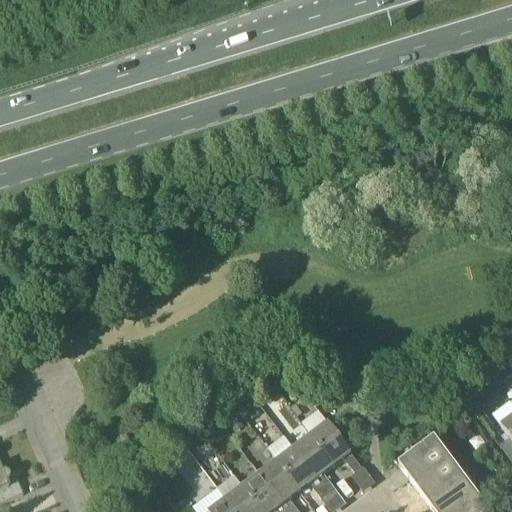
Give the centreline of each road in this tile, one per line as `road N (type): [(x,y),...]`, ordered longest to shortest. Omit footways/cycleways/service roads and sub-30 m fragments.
road 1 (primary): [(0,177),(511,21)]
road 2 (primary): [(377,0),(0,115)]
road 3 (residential): [(83,511),(19,372)]
